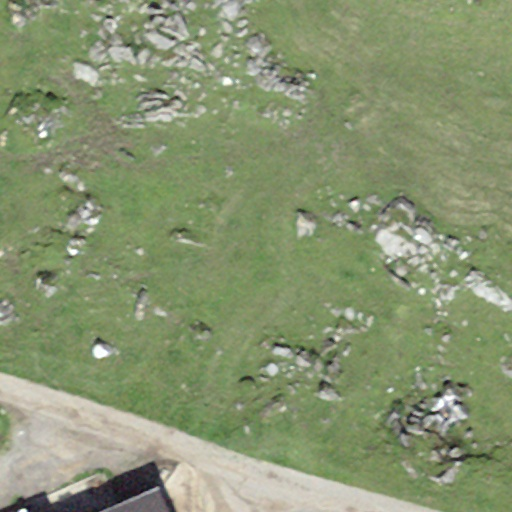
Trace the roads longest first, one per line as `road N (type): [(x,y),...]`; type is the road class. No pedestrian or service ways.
road 1 (track): [(386,511),(0,392)]
road 2 (track): [(0,474),(126,432)]
